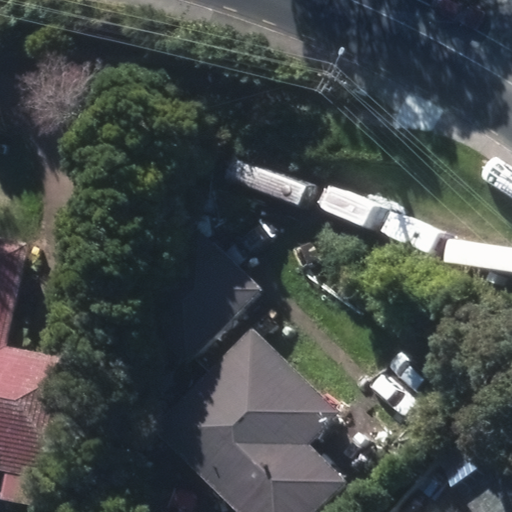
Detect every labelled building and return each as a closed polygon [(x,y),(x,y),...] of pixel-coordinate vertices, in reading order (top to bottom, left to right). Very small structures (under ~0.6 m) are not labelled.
[(99,80),(0,62),(0,137),(86,153),(99,80)] [(130,311),(192,375),(271,298),(210,235),(130,311)] [(0,498),(11,501),(15,477),(65,489),(90,371),(12,354),(33,251),(0,244),(0,498)] [(159,438),(235,511),(328,511),(352,487),(314,453),(346,421),(258,335),(159,438)] [(511,511),(511,424),(446,468),(474,511),(511,511)]
